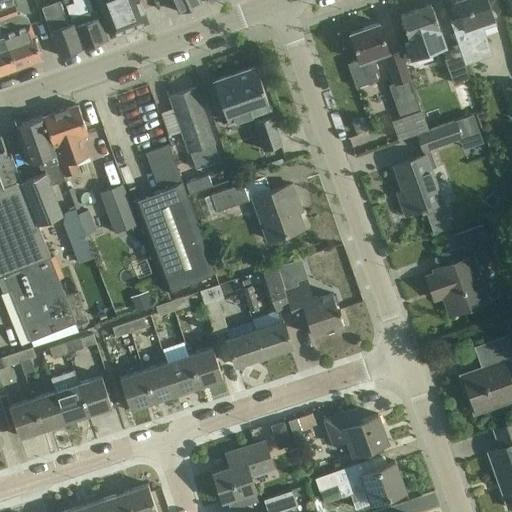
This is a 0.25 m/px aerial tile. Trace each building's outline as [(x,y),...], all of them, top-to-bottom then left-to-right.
[(0,0),(0,26),(6,45),(15,69),(42,59),(39,51),(44,49),(38,35),(36,36),(29,17),(21,13),(17,15),(11,0),(0,0)] [(72,20),(83,47),(106,39),(96,9),(94,10),(90,0),(72,0),(74,3),(67,6),(72,20)] [(96,0),(109,35),(149,21),(141,0),(96,0)] [(200,3),(199,0),(172,0),(178,12),(200,3)] [(486,0),(457,0),(454,1),(460,17),(449,21),(464,64),(492,55),(482,28),(495,24),(486,0)] [(83,47),(72,20),(67,21),(60,1),(42,7),(59,55),(83,47)] [(399,16),(406,35),(407,38),(423,33),(428,48),(443,43),(430,5),(399,16)] [(388,54),(384,43),(377,24),(350,34),(359,60),(347,64),(356,88),(378,80),(376,72),(379,71),(375,58),(388,54)] [(6,45),(0,26),(0,74),(15,69),(6,45)] [(469,78),(457,44),(440,49),(452,84),(469,78)] [(420,110),(409,78),(400,52),(386,57),(395,83),(388,85),(399,117),(420,110)] [(213,80),(220,99),(228,122),(269,108),(255,66),(213,80)] [(195,87),(168,96),(171,105),(171,106),(173,105),(180,126),(178,126),(180,131),(181,130),(188,150),(195,170),(219,161),(197,97),(198,97),(198,95),(197,96),(194,89),(195,88),(195,87)] [(91,155),(83,135),(87,133),(77,104),(41,118),(51,147),(62,176),(65,174),(77,170),(74,161),(91,155)] [(253,122),(263,150),(281,144),(271,115),(253,122)] [(352,121),(353,125),(356,132),(366,128),(362,117),(352,121)] [(62,176),(51,147),(41,118),(15,127),(29,164),(37,161),(40,170),(44,169),(45,173),(50,186),(64,181),(62,176)] [(410,213),(428,207),(443,202),(431,168),(436,166),(430,149),(463,138),(457,121),(418,134),(425,155),(394,165),(410,213)] [(47,248),(20,182),(19,182),(10,156),(6,157),(0,138),(0,285),(3,292),(10,289),(30,341),(76,325),(75,323),(50,258),(47,248)] [(214,272),(174,162),(167,144),(146,151),(160,189),(132,200),(164,290),(214,272)] [(59,213),(50,186),(45,173),(20,182),(47,248),(55,245),(51,236),(47,237),(44,229),(54,225),(51,216),(59,213)] [(208,174),(186,182),(190,193),(212,185),(208,174)] [(242,183),(210,194),(199,198),(207,220),(219,216),(216,210),(248,200),(242,183)] [(100,193),(115,232),(119,230),(120,234),(126,232),(124,228),(131,225),(133,229),(139,227),(123,184),(100,193)] [(267,240),(285,234),(304,228),(295,202),(298,201),(292,184),(273,190),(252,198),(267,240)] [(78,263),(94,257),(75,208),(66,211),(63,222),(78,263)] [(447,214),(429,220),(434,235),(452,229),(447,214)] [(450,314),(469,308),(489,301),(475,262),(493,256),(482,225),(456,234),(465,259),(434,270),(435,273),(427,276),(435,300),(444,297),(450,314)] [(280,312),(291,308),(284,288),(277,266),(263,270),(276,310),(252,317),(253,320),(265,355),(291,346),(282,320),(280,312)] [(249,278),(252,286),(261,282),(259,275),(249,278)] [(236,365),(264,355),(265,355),(253,320),(227,328),(217,300),(223,298),(221,293),(242,286),(239,278),(218,285),(200,292),(214,335),(227,330),(229,338),(227,339),(236,365)] [(308,280),(284,288),(291,308),(295,320),(307,316),(313,335),(344,325),(333,293),(315,299),(308,280)] [(252,286),(243,289),(251,312),(252,311),(253,315),(261,313),(252,286)] [(181,287),(169,292),(172,301),(184,297),(181,287)] [(148,293),(133,298),(137,311),(152,306),(148,293)] [(168,302),(172,312),(189,306),(186,296),(184,297),(172,301),(168,302)] [(172,312),(168,302),(156,306),(159,316),(172,312)] [(127,324),(129,332),(146,327),(144,318),(127,324)] [(114,328),(117,336),(129,332),(127,324),(114,328)] [(475,412),(495,406),(511,399),(511,341),(510,336),(484,344),(491,365),(462,375),(475,412)] [(80,339),(64,344),(67,353),(83,347),(80,339)] [(52,357),(67,353),(64,344),(50,349),(52,357)] [(35,370),(31,358),(35,356),(32,348),(16,353),(23,374),(25,374),(35,370)] [(187,356),(197,387),(220,379),(210,348),(187,356)] [(0,367),(5,366),(11,364),(14,374),(17,375),(23,391),(30,388),(25,374),(23,374),(16,353),(2,357),(0,358),(0,367)] [(197,387),(187,356),(165,364),(175,394),(197,387)] [(165,364),(143,371),(153,402),(175,394),(165,364)] [(120,379),(124,391),(130,410),(153,402),(143,371),(120,379)] [(101,375),(77,383),(88,414),(111,406),(101,375)] [(77,383),(55,391),(65,422),(88,414),(77,383)] [(42,430),(65,422),(55,391),(32,399),(42,430)] [(8,407),(12,419),(19,438),(42,430),(32,399),(8,407)] [(357,408),(352,410),(324,419),(324,420),(326,420),(334,443),(346,439),(351,454),(388,441),(379,414),(361,420),(357,408)] [(311,413),(287,422),(295,445),(306,441),(302,429),(315,425),(311,413)] [(508,508),(511,506),(511,423),(495,430),(501,447),(489,451),(508,508)] [(288,433),(275,438),(279,449),(292,445),(288,433)] [(223,503),(241,496),(255,492),(249,476),(272,468),(263,442),(226,455),(230,468),(213,474),(223,503)] [(333,472),(315,477),(324,503),(342,497),(351,494),(355,507),(370,502),(387,496),(406,490),(396,461),(377,467),(363,472),(360,463),(333,472)] [(132,511),(158,511),(149,483),(125,491),(132,511)] [(284,511),(298,507),(292,490),(263,500),(266,511),(284,511)] [(132,511),(125,491),(103,499),(107,511),(132,511)] [(81,511),(107,511),(103,499),(80,506),(81,511)]
